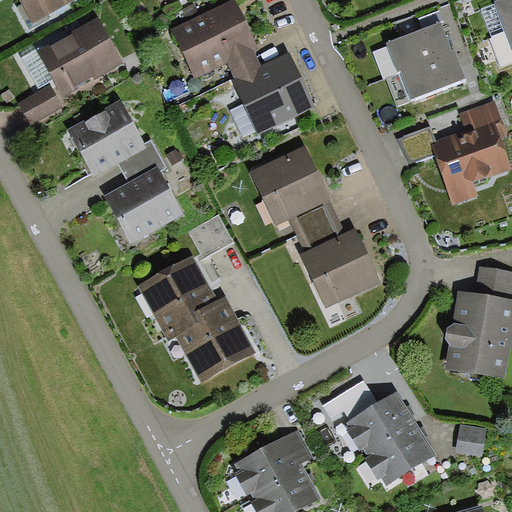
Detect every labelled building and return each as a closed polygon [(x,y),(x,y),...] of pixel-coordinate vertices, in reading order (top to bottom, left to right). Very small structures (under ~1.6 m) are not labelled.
[(16,0),(31,27),(79,0),(16,0)] [(237,0),(173,30),(196,80),(228,65),(235,78),(261,65),(253,50),(259,46),(237,0)] [(504,32),(511,29),(511,0),(502,0),(493,4),(504,32)] [(94,76),(96,80),(99,78),(124,64),(98,16),(34,50),(60,98),(78,88),(76,85),(94,76)] [(401,75),(453,54),(440,24),(388,44),(401,75)] [(258,134),(315,107),(288,52),(261,65),(235,78),(232,79),(258,134)] [(464,82),(453,54),(401,75),(412,103),(464,82)] [(51,85),(18,104),(30,125),(63,106),(51,85)] [(67,128),(93,178),(119,165),(123,173),(159,153),(150,140),(143,144),(120,101),(67,128)] [(401,142),(409,162),(434,152),(454,201),(475,192),(470,181),(508,166),(490,123),(497,120),(491,105),(462,117),(468,131),(435,145),(429,130),(401,142)] [(296,236),(337,217),(305,146),(250,172),(276,226),(288,220),(296,236)] [(104,197),(131,245),(185,215),(161,172),(167,168),(159,153),(123,173),(129,183),(104,197)] [(304,254),(300,256),(325,308),(380,282),(356,230),(345,235),(337,217),(296,236),(304,254)] [(198,254),(201,261),(232,245),(219,218),(190,232),(201,252),(198,254)] [(139,289),(167,344),(176,339),(201,388),(256,360),(226,301),(218,306),(194,260),(139,289)] [(477,293),(457,290),(451,324),(447,328),(445,339),(450,345),(446,371),(506,381),(511,343),(511,272),(481,268),(477,293)] [(351,421),(379,405),(364,380),(322,405),(331,421),(345,413),(351,421)] [(362,448),(365,453),(415,424),(397,394),(379,405),(351,421),(348,423),(351,429),(348,430),(360,450),(362,448)] [(459,423),(456,453),(482,456),(485,425),(459,423)] [(435,454),(415,424),(365,453),(368,457),(365,459),(378,479),(382,477),(386,484),(435,454)] [(231,467),(248,499),(301,471),(296,461),(304,457),(293,435),(231,467)] [(301,471),(248,499),(254,511),(293,511),(316,500),(301,471)]
